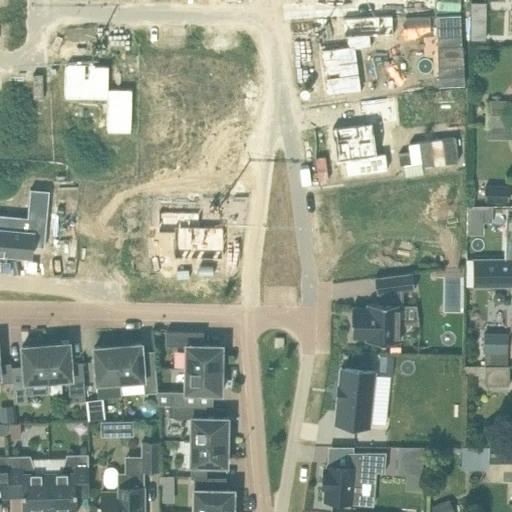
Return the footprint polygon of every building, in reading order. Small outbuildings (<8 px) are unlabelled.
[(348,44),(321,48),(328,95),(361,90),(356,47),(371,45),(370,34),(393,33),(392,14),(342,17),(343,36),(347,36),(348,44)] [(448,21),(425,24),(433,83),(457,80),(448,21)] [(65,64),(64,97),(105,98),(107,98),(106,131),(131,132),(132,121),(133,88),(109,87),(109,64),(96,64),(96,62),(67,62),(67,64),(65,64)] [(179,91),(179,114),(225,115),(225,93),(242,94),(243,65),(195,64),(195,91),(179,91)] [(0,130),(16,131),(17,91),(13,91),(11,91),(9,88),(1,88),(0,89),(0,130)] [(17,91),(16,131),(38,131),(38,151),(52,152),(52,113),(40,113),(41,91),(17,91)] [(336,127),(332,127),(336,161),(345,160),(347,174),(388,169),(386,153),(386,152),(377,153),(373,124),(389,122),(397,121),(394,96),(358,101),(361,123),(336,127)] [(486,101),(486,126),(511,126),(511,101),(486,101)] [(175,125),(174,145),(188,145),(187,181),(235,182),(235,148),(214,148),(214,141),(217,141),(217,125),(175,125)] [(409,152),(396,154),(398,164),(410,163),(419,162),(420,166),(456,161),(453,137),(407,143),(409,152)] [(483,187),(484,205),(507,205),(508,187),(483,187)] [(28,216),(11,215),(8,254),(32,257),(33,245),(44,246),(49,190),(31,188),(28,216)] [(55,259),(79,261),(83,221),(66,220),(66,219),(69,191),(68,191),(49,190),(44,246),(56,247),(55,259)] [(379,210),(344,215),(349,249),(402,242),(397,209),(407,208),(405,192),(377,196),(379,210)] [(139,223),(140,198),(127,198),(126,222),(139,223)] [(200,212),(159,211),(159,232),(175,233),(175,258),(225,259),(225,226),(200,226),(200,212)] [(0,253),(8,254),(11,215),(0,213),(0,253)] [(104,223),(83,221),(79,261),(103,262),(104,252),(107,252),(116,253),(116,252),(120,214),(119,214),(105,213),(105,214),(104,223)] [(511,258),(474,258),(474,286),(511,285),(511,258)] [(352,316),(352,336),(368,336),(368,341),(400,341),(400,305),(403,305),(404,290),(415,289),(413,272),(375,277),(377,294),(380,293),(380,303),(368,303),(368,307),(356,307),(356,316),(352,316)] [(222,369),(223,345),(199,344),(200,331),(167,331),(167,345),(187,345),(186,368),(222,369)] [(483,354),(508,354),(508,335),(483,335),(483,354)] [(70,342),(46,344),(49,380),(68,378),(70,395),(85,393),(83,362),(71,363),(70,342)] [(142,343),(118,345),(121,381),(143,379),(144,392),(158,392),(157,390),(156,368),(144,369),(142,343)] [(49,380),(46,344),(22,346),(23,365),(12,366),(12,382),(14,402),(26,402),(25,382),(49,380)] [(121,381),(118,345),(94,347),(98,396),(122,395),(121,381)] [(395,356),(381,355),(380,370),(394,371),(395,356)] [(0,382),(12,382),(12,366),(11,362),(0,362),(0,382)] [(375,371),(341,367),(334,422),(368,427),(375,371)] [(464,378),(483,377),(483,387),(507,387),(507,367),(464,367),(464,378)] [(186,390),(157,390),(158,392),(159,404),(174,404),(200,404),(200,392),(222,392),(222,369),(186,368),(186,390)] [(103,398),(86,400),(88,420),(105,419),(103,398)] [(174,404),(174,417),(192,417),(192,440),(228,441),(228,417),(206,416),(206,404),(200,404),(174,404)] [(13,405),(0,406),(0,415),(1,422),(14,421),(13,405)] [(134,435),(134,420),(123,420),(123,431),(126,435),(134,435)] [(20,423),(11,423),(12,436),(20,436),(20,423)] [(227,465),(228,441),(192,440),(191,476),(195,476),(207,476),(207,465),(227,465)] [(142,457),(133,457),(133,473),(118,473),(119,491),(102,491),(102,511),(144,511),(144,486),(143,486),(143,469),(160,469),(160,442),(142,442),(142,457)] [(490,448),(459,447),(459,472),(486,472),(486,465),(489,465),(489,462),(511,462),(511,445),(490,446),(490,448)] [(399,446),(396,474),(407,475),(422,476),(424,446),(399,446)] [(324,468),(322,489),(325,489),(324,500),(352,502),(352,500),(356,501),(359,469),(385,471),(386,450),(348,451),(347,466),(327,464),(327,468),(324,468)] [(61,471),(49,471),(50,511),(77,511),(76,486),(90,485),(89,453),(66,454),(61,471)] [(0,489),(10,490),(9,454),(0,454),(0,489)] [(9,454),(10,490),(23,489),(23,511),(50,511),(49,471),(37,471),(30,454),(9,454)] [(160,475),(160,489),(174,489),(174,476),(160,475)] [(238,506),(238,496),(234,493),(234,489),(215,489),(215,477),(207,476),(195,476),(193,511),(233,511),(234,509),(238,506)] [(432,506),(433,511),(455,511),(450,499),(432,506)]
